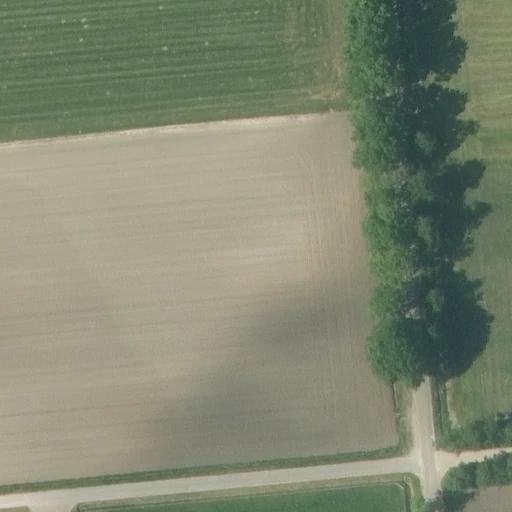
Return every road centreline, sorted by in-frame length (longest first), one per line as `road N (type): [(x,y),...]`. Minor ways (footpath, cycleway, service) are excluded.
road 1 (unclassified): [(437,511),(397,0)]
road 2 (track): [(432,461),(0,502)]
